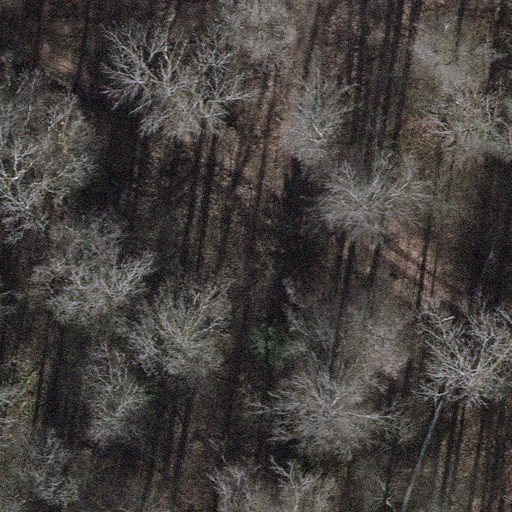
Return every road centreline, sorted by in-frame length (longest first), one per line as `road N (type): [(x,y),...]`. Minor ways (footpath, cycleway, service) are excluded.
road 1 (track): [(58,46),(211,153),(511,329)]
road 2 (track): [(250,0),(58,46),(0,28)]
road 3 (track): [(324,0),(312,128),(352,235)]
